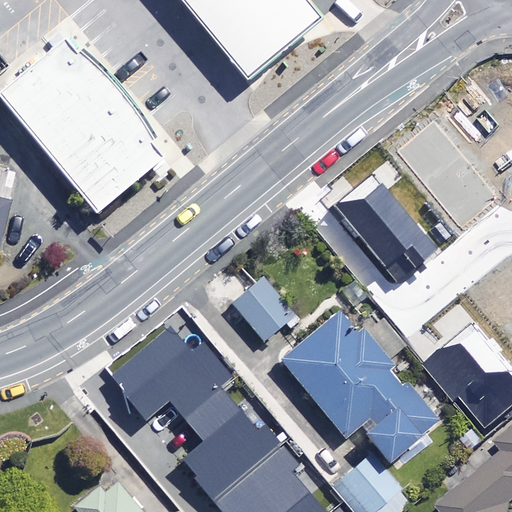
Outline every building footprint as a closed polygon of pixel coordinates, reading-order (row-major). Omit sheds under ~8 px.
[(306,0),(182,0),(247,79),(322,19),(306,0)] [(65,39),(0,92),(0,95),(98,212),(164,158),(151,142),(154,139),(147,126),(136,111),(121,90),(100,70),(81,52),(78,55),(65,39)] [(494,136),(469,155),(474,162),(461,172),(492,212),(511,196),(511,109),(488,128),(494,136)] [(399,283),(439,250),(373,173),(334,206),(399,283)] [(0,248),(12,199),(0,196),(0,248)] [(295,323),(265,286),(235,310),(265,347),(295,323)] [(391,371),(347,316),(283,366),(354,456),(369,444),(391,472),(441,433),(407,390),(401,394),(386,375),(391,371)] [(511,372),(471,323),(422,365),(453,402),(459,398),(485,429),(511,406),(511,372)] [(185,419),(222,388),(221,386),(233,376),(204,341),(192,351),(171,327),(110,377),(147,420),(170,401),(185,419)] [(510,511),(510,499),(511,497),(511,429),(494,445),(496,448),(432,502),(440,511),(510,511)] [(325,511),(292,471),(300,464),(282,443),(214,501),(222,511),(325,511)] [(406,511),(411,509),(373,457),(334,485),(353,511),(406,511)] [(142,511),(123,488),(111,498),(102,488),(73,511),(142,511)]
